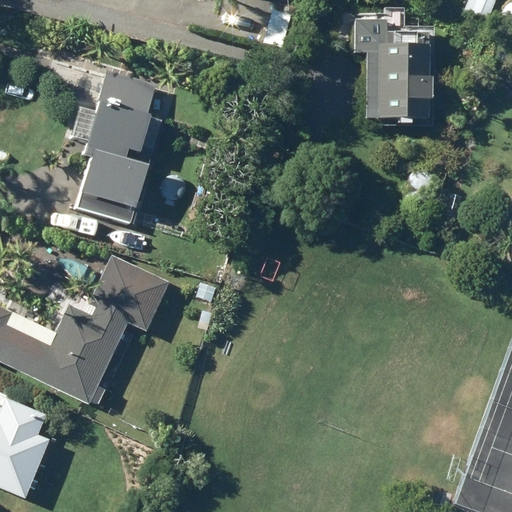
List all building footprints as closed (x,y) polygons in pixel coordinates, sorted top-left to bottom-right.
[(453,0),(462,8),(470,0),(453,0)] [(353,33),(351,120),(411,121),(413,35),(353,33)] [(64,193),(68,194),(64,209),(122,225),(142,151),(126,146),(134,115),(137,116),(146,85),(98,72),(89,104),(78,101),(74,113),(60,109),(52,137),(67,141),(63,156),(74,159),(64,193)] [(303,183),(316,149),(292,140),(279,174),(303,183)] [(473,251),(453,246),(450,257),(469,263),(473,251)] [(0,367),(79,405),(80,401),(88,405),(95,390),(87,387),(118,323),(135,332),(158,282),(103,256),(76,312),(60,305),(46,334),(0,312),(0,367)] [(190,298),(203,302),(208,289),(195,284),(190,298)] [(196,311),(193,329),(203,331),(207,314),(196,311)] [(183,328),(179,345),(194,349),(199,332),(183,328)] [(0,414),(0,488),(13,494),(33,445),(18,439),(27,418),(6,410),(3,416),(0,414)]
